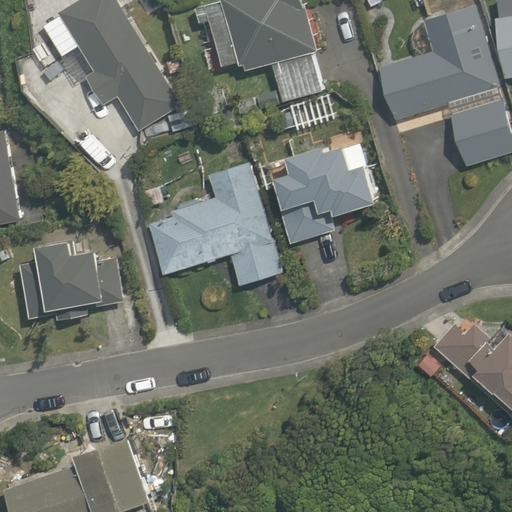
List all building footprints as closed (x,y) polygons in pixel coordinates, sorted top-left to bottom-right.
[(186,104),(120,0),(76,0),(60,11),(62,14),(44,24),(64,55),(80,45),(96,69),(87,74),(106,103),(119,95),(141,130),(186,104)] [(273,61),(284,99),(326,88),(315,50),(321,48),(305,0),(214,0),(196,5),(201,21),(210,18),(223,64),(240,59),(241,63),(246,62),(247,68),(273,61)] [(504,87),(478,2),(425,18),(435,51),(382,66),(398,117),(450,102),(468,163),(511,150),(511,118),(502,87),(504,87)] [(511,12),(497,15),(506,77),(511,75),(511,12)] [(0,222),(22,219),(7,129),(0,130),(0,222)] [(277,178),(273,179),(292,242),(338,229),(333,213),(379,200),(362,142),(347,147),(345,142),(327,147),(326,142),(287,154),(292,170),(276,174),(277,178)] [(241,283),(287,269),(252,160),(210,173),(217,195),(172,209),(174,214),(151,221),(166,272),(232,252),(241,283)] [(40,257),(22,260),(32,316),(58,311),(59,318),(91,313),(90,306),(126,300),(119,255),(100,258),(98,246),(75,250),(73,236),(37,242),(40,257)] [(455,323),(436,345),(511,409),(511,331),(503,324),(493,335),(476,320),(466,332),(455,323)] [(154,495),(132,430),(75,450),(79,461),(5,486),(14,511),(109,511),(154,495)]
